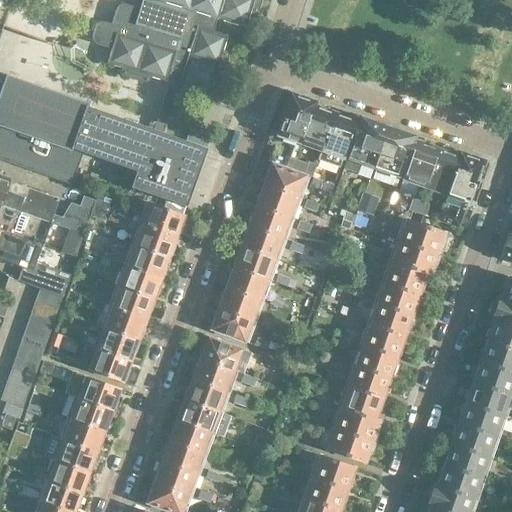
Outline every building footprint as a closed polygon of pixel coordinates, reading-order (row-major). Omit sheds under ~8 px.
[(91,36),(91,37),(91,39),(91,40),(92,41),(93,43),(94,43),(96,44),(97,45),(110,49),(106,63),(120,67),(120,69),(120,70),(120,72),(121,73),(121,74),(122,75),(123,76),(124,77),(126,77),(141,82),(142,82),(143,82),(145,82),(146,82),(147,81),(148,80),(149,79),(150,78),(151,77),(168,82),(178,85),(208,95),(212,80),(214,81),(215,81),(216,81),(218,80),(219,79),(220,79),(221,78),(221,76),(222,75),(226,60),(227,59),(227,57),(227,56),(227,55),(226,53),(225,52),(224,51),(223,51),(222,50),(226,36),(212,31),(216,19),(244,28),(249,13),(250,14),(252,14),(253,13),(254,13),(255,12),(257,11),(257,10),(258,9),(258,8),(260,0),(141,0),(139,8),(123,4),(122,4),(120,4),(119,4),(118,5),(117,6),(116,7),(115,9),(115,10),(112,17),(124,21),(122,28),(110,24),(104,22),(102,22),(101,21),(100,22),(98,22),(97,23),(96,24),(95,25),(94,26),(93,28),(92,34),(91,36)] [(86,103),(5,75),(0,87),(0,159),(70,185),(82,152),(135,171),(129,187),(185,207),(206,148),(162,133),(178,85),(168,82),(153,130),(85,106),(86,103)] [(265,147),(271,149),(267,161),(271,163),(289,169),(292,158),(293,157),(295,151),(298,144),(313,102),(291,95),(277,135),(270,133),(265,147)] [(313,102),(298,144),(319,152),(333,115),(326,112),(327,111),(313,106),(314,102),(313,102)] [(333,115),(319,152),(316,160),(339,168),(343,158),(357,121),(341,116),(341,117),(333,115)] [(343,168),(358,174),(361,164),(374,169),(388,129),(360,119),(348,154),(343,168)] [(388,129),(374,169),(394,176),(395,170),(400,172),(413,137),(388,129)] [(421,197),(424,188),(437,151),(430,149),(430,147),(415,142),(402,180),(399,189),(421,197)] [(424,188),(445,195),(460,153),(459,153),(458,157),(445,152),(444,154),(437,151),(424,188)] [(436,220),(457,227),(465,207),(472,210),(475,203),(468,201),(482,162),(460,153),(445,195),(441,206),(440,206),(436,220)] [(289,169),(306,175),(310,176),(315,164),(308,161),(307,164),(292,158),(289,169)] [(263,184),(299,196),(306,175),(289,169),(271,163),(267,173),(265,174),(263,180),(264,181),(263,184)] [(93,191),(99,176),(89,173),(84,188),(93,191)] [(0,205),(1,206),(13,210),(21,213),(49,222),(56,225),(57,225),(68,229),(83,233),(92,207),(94,200),(83,196),(79,206),(70,202),(62,217),(52,214),(57,200),(55,200),(56,197),(32,189),(9,181),(0,177),(0,205)] [(319,180),(312,177),(309,185),(319,189),(321,185),(319,180)] [(333,184),(319,180),(321,185),(319,189),(330,193),(333,184)] [(291,217),(299,196),(263,184),(259,195),(257,195),(255,199),(257,202),(256,205),(291,217)] [(359,211),(371,215),(377,198),(365,193),(359,211)] [(94,200),(92,207),(106,213),(110,200),(97,195),(96,199),(95,199),(94,200)] [(408,210),(415,213),(419,201),(412,199),(408,210)] [(306,200),(303,208),(316,213),(319,205),(306,200)] [(415,213),(420,214),(422,215),(426,204),(419,201),(415,213)] [(128,210),(125,218),(138,223),(175,237),(179,227),(181,228),(184,218),(182,218),(184,214),(150,203),(148,202),(148,204),(145,203),(141,215),(128,210)] [(0,205),(0,230),(13,235),(41,245),(47,229),(49,222),(21,213),(13,210),(1,206),(0,205)] [(249,223),(248,226),(283,238),(291,217),(256,205),(252,214),(250,215),(248,221),(249,223)] [(337,224),(352,230),(357,214),(342,209),(337,224)] [(116,223),(118,217),(109,213),(107,220),(116,223)] [(299,220),(296,228),(296,229),(309,234),(312,225),(299,220)] [(402,224),(397,240),(436,254),(443,233),(417,224),(406,220),(404,225),(402,224)] [(49,222),(47,229),(54,231),(56,225),(49,222)] [(175,237),(138,223),(134,233),(130,244),(168,257),(169,255),(171,255),(174,246),(172,245),(175,237)] [(241,244),(240,246),(275,259),(283,238),(248,226),(245,235),(242,235),(240,241),(241,244)] [(68,229),(60,251),(75,257),(83,233),(68,229)] [(0,230),(0,258),(22,266),(17,280),(39,289),(62,297),(69,274),(35,263),(41,245),(13,235),(0,230)] [(511,233),(508,233),(500,255),(511,259),(511,233)] [(397,240),(389,262),(425,275),(425,273),(429,275),(436,254),(397,240)] [(291,241),(288,249),(288,250),(301,255),(304,246),(291,241)] [(130,244),(123,264),(160,278),(164,268),(166,269),(169,260),(167,259),(168,257),(130,244)] [(372,244),(369,251),(369,253),(382,257),(384,249),(372,244)] [(236,257),(233,267),(268,280),(275,259),(240,246),(239,249),(237,250),(235,255),(236,257)] [(102,257),(108,259),(118,263),(121,255),(104,249),(102,257)] [(369,253),(366,260),(366,261),(379,266),(382,257),(369,253)] [(116,270),(118,263),(108,259),(106,267),(116,270)] [(389,262),(382,283),(417,296),(418,294),(421,295),(425,283),(422,282),(425,275),(389,262)] [(123,264),(115,285),(153,299),(154,296),(155,296),(159,288),(157,287),(160,278),(123,264)] [(229,277),(225,287),(260,300),(268,280),(233,267),(232,269),(230,269),(228,276),(229,277)] [(278,273),(275,282),(288,287),(291,278),(278,273)] [(361,275),(359,283),(358,283),(371,288),(374,280),(361,275)] [(8,277),(4,289),(12,292),(17,280),(8,277)] [(504,289),(502,297),(511,301),(511,277),(509,277),(508,279),(504,278),(501,288),(504,289)] [(382,283),(375,302),(414,317),(419,302),(415,301),(417,296),(382,283)] [(115,285),(107,305),(145,319),(149,309),(151,310),(154,301),(152,300),(153,299),(115,285)] [(221,299),(218,308),(253,321),(260,300),(225,287),(224,290),(222,291),(219,297),(221,299)] [(39,289),(35,300),(58,308),(62,297),(39,289)] [(94,292),(91,300),(92,300),(105,304),(107,297),(94,292)] [(272,296),(269,304),(268,304),(289,311),(292,303),(272,296)] [(491,315),(491,316),(511,323),(511,301),(502,297),(501,298),(498,296),(495,306),(492,305),(488,314),(491,315)] [(35,300),(31,311),(54,319),(58,308),(35,300)] [(105,313),(100,326),(137,340),(139,337),(140,338),(144,329),(142,328),(145,319),(107,305),(92,300),(90,308),(105,313)] [(375,302),(368,323),(403,336),(406,329),(409,330),(414,317),(375,302)] [(350,306),(347,314),(347,315),(360,319),(363,311),(350,306)] [(213,319),(210,329),(244,342),(246,336),(247,336),(253,321),(218,308),(217,310),(214,311),(212,317),(213,319)] [(31,311),(26,323),(50,331),(54,319),(31,311)] [(347,315),(344,323),(344,324),(357,328),(360,320),(347,315)] [(264,316),(261,324),(261,325),(274,330),(277,321),(264,316)] [(487,338),(487,340),(511,348),(511,323),(491,316),(490,318),(494,319),(491,327),(487,328),(484,335),(487,338)] [(26,323),(23,333),(46,341),(50,331),(26,323)] [(368,323),(361,343),(397,355),(400,356),(404,345),(401,344),(403,336),(368,323)] [(80,342),(92,346),(130,360),(133,351),(135,351),(139,342),(137,342),(137,340),(100,326),(96,336),(83,332),(80,342)] [(63,336),(53,332),(49,346),(58,349),(63,336)] [(23,333),(19,344),(42,352),(46,341),(23,333)] [(339,335),(336,343),(349,348),(351,340),(339,335)] [(200,355),(199,357),(234,370),(239,358),(259,365),(262,357),(207,336),(203,347),(201,346),(198,354),(200,355)] [(256,337),(253,345),(266,351),(269,342),(256,337)] [(480,359),(480,360),(511,371),(511,348),(487,340),(484,348),(480,348),(477,356),(480,359)] [(361,343),(353,365),(393,379),(398,364),(394,363),(397,355),(361,343)] [(19,344),(15,355),(38,363),(42,352),(19,344)] [(92,346),(84,367),(86,368),(88,369),(122,381),(123,378),(125,379),(128,370),(127,370),(130,360),(92,346)] [(15,355),(11,366),(34,374),(38,363),(15,355)] [(193,376),(192,378),(227,391),(234,370),(199,357),(196,367),(193,366),(191,375),(193,376)] [(50,374),(53,365),(53,364),(43,360),(39,370),(50,374)] [(473,379),(472,381),(510,394),(511,389),(511,371),(480,360),(477,368),(473,368),(470,376),(473,379)] [(353,365),(346,385),(382,398),(384,391),(388,393),(393,379),(353,365)] [(11,366),(7,377),(31,385),(34,374),(11,366)] [(330,371),(328,379),(338,382),(341,375),(330,371)] [(244,374),(244,375),(241,383),(251,387),(254,378),(244,374)] [(81,376),(74,396),(111,410),(112,409),(114,408),(117,402),(115,400),(119,389),(84,376),(84,377),(81,376)] [(7,377),(3,388),(27,396),(31,385),(7,377)] [(185,397),(184,398),(219,411),(227,391),(192,378),(188,388),(186,388),(183,396),(185,397)] [(466,400),(465,402),(503,415),(510,394),(472,381),(470,389),(465,390),(463,397),(466,400)] [(47,387),(36,383),(33,391),(45,395),(47,387)] [(346,385),(339,405),(375,417),(378,410),(381,411),(383,404),(380,403),(382,398),(346,385)] [(3,388),(0,397),(0,399),(23,407),(27,396),(3,388)] [(321,390),(318,397),(318,398),(330,403),(331,403),(333,394),(321,390)] [(237,395),(237,396),(234,403),(244,407),(247,399),(237,395)] [(74,396),(66,417),(104,431),(104,430),(107,429),(109,422),(108,420),(111,410),(74,396)] [(177,416),(176,419),(212,432),(219,411),(184,398),(180,409),(178,408),(175,416),(177,416)] [(318,398),(315,405),(315,406),(328,411),(330,403),(318,398)] [(0,399),(6,402),(2,412),(5,413),(0,425),(11,429),(15,417),(19,418),(23,407),(0,399)] [(461,413),(458,423),(496,435),(503,415),(465,402),(461,403),(459,411),(461,413)] [(42,408),(30,404),(27,412),(39,417),(42,408)] [(339,405),(332,427),(371,441),(378,419),(375,418),(375,417),(339,405)] [(61,430),(59,437),(96,451),(97,450),(100,448),(102,443),(100,441),(104,431),(66,417),(54,413),(52,419),(60,422),(57,428),(61,430)] [(172,431),(169,440),(204,453),(212,432),(176,419),(175,423),(173,422),(170,430),(172,431)] [(454,434),(451,443),(489,456),(496,435),(458,423),(454,424),(451,431),(454,434)] [(332,427),(326,443),(328,444),(327,448),(364,461),(371,441),(332,427)] [(25,434),(15,430),(10,443),(20,447),(25,434)] [(313,443),(316,435),(304,431),(301,439),(313,443)] [(55,446),(51,458),(89,472),(89,470),(92,469),(94,463),(92,461),(96,451),(59,437),(47,433),(44,442),(55,446)] [(264,436),(256,433),(251,447),(259,450),(264,436)] [(165,452),(161,460),(196,474),(204,453),(169,440),(167,443),(165,443),(163,451),(165,452)] [(20,447),(10,443),(5,456),(15,460),(20,447)] [(447,455),(443,464),(481,477),(489,456),(451,443),(447,445),(444,453),(447,455)] [(217,448),(214,457),(224,460),(227,452),(217,448)] [(307,460),(310,452),(298,448),(295,456),(307,460)] [(299,472),(311,476),(346,488),(349,489),(353,478),(350,477),(353,468),(319,456),(317,461),(316,461),(313,468),(302,464),(299,472)] [(30,475),(43,479),(81,492),(84,484),(87,483),(89,477),(88,474),(89,472),(51,458),(46,471),(33,466),(30,475)] [(157,473),(154,481),(189,494),(196,474),(161,460),(160,464),(158,463),(155,472),(157,473)] [(434,482),(433,483),(474,498),(481,477),(443,464),(439,466),(437,474),(439,476),(437,483),(434,482)] [(209,468),(206,477),(219,482),(222,472),(209,468)] [(258,469),(254,479),(264,482),(267,472),(258,469)] [(506,477),(492,473),(490,480),(503,485),(506,477)] [(304,496),(339,509),(341,510),(345,499),(343,498),(346,488),(311,476),(304,496)] [(19,484),(16,493),(35,500),(68,511),(73,511),(77,504),(79,503),(82,497),(80,495),(81,492),(43,479),(39,491),(19,484)] [(149,493),(146,503),(171,511),(180,511),(181,511),(183,511),(189,494),(154,481),(152,485),(150,484),(148,492),(149,493)] [(429,505),(429,506),(446,511),(469,511),(474,498),(433,483),(433,485),(430,484),(426,495),(429,496),(426,504),(429,505)] [(202,488),(199,498),(212,502),(215,493),(202,488)] [(293,502),(296,494),(283,490),(281,497),(293,502)] [(499,498),(485,493),(483,500),(496,505),(499,498)] [(304,496),(298,511),(338,511),(339,509),(304,496)] [(68,511),(35,500),(30,511),(29,511),(28,511),(18,508),(16,511),(68,511)]
